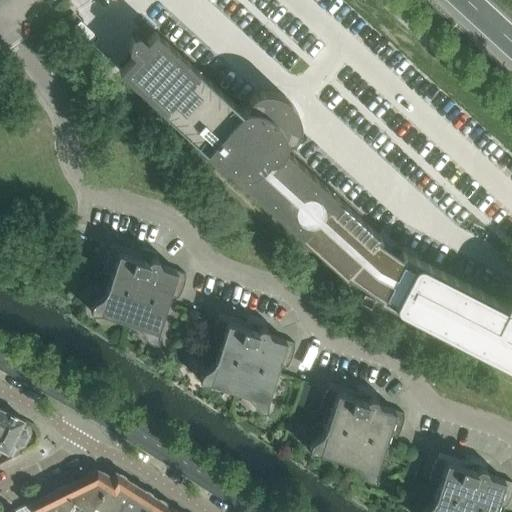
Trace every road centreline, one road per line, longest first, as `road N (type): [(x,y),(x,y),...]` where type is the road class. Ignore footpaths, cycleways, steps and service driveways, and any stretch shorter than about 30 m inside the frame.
road 1 (residential): [(511,431),(433,404),(396,354),(326,334),(294,290),(215,270),(183,226),(82,181),(58,107),(12,33),(14,9),(28,0)]
road 2 (tertiary): [(260,511),(100,411)]
road 3 (residential): [(0,486),(72,450),(100,411)]
